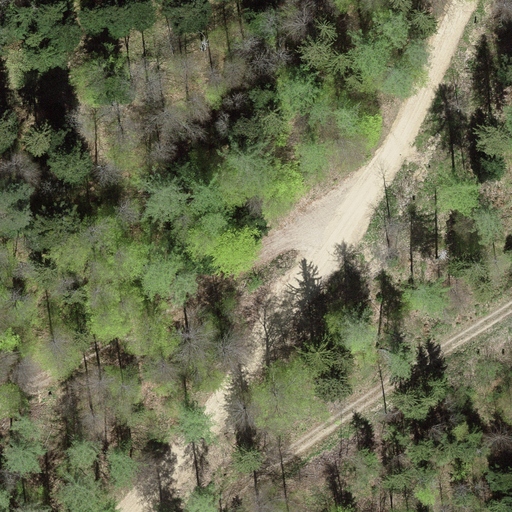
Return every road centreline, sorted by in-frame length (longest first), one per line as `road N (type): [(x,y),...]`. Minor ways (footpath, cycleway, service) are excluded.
road 1 (track): [(471,0),(369,198),(137,511)]
road 2 (track): [(369,198),(0,407)]
road 3 (track): [(511,306),(198,511)]
road 4 (track): [(253,0),(161,45),(0,101)]
